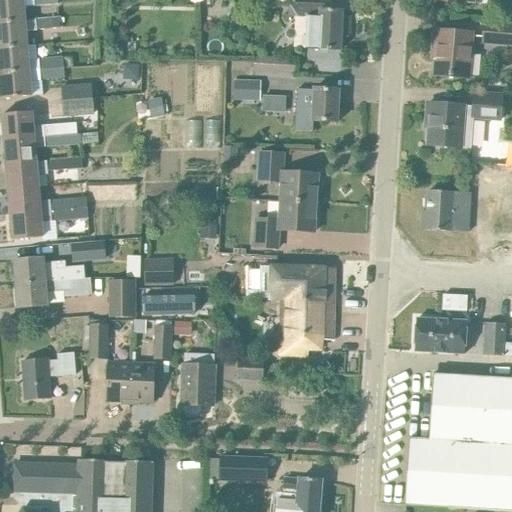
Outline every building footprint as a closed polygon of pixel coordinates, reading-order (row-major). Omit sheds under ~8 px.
[(0,0),(0,22),(25,21),(24,7),(58,5),(57,0),(0,0)] [(304,48),(340,50),(341,34),(349,34),(350,17),(342,17),(342,11),(320,10),(320,5),(294,4),(294,0),(231,0),(231,2),(288,5),(287,17),(305,18),(304,48)] [(64,19),(58,19),(58,18),(25,21),(0,22),(0,47),(27,45),(26,31),(59,28),(59,23),(65,23),(64,19)] [(481,44),(511,45),(511,23),(482,21),(481,44)] [(433,75),(469,78),(472,34),(433,30),(432,47),(435,47),(433,75)] [(0,47),(0,72),(62,67),(61,58),(28,60),(27,45),(0,47)] [(301,66),(301,54),(283,55),(283,51),(232,52),(232,75),(283,74),(283,66),(301,66)] [(223,147),(225,62),(174,61),(173,95),(176,95),(175,118),(186,118),(185,146),(223,147)] [(147,86),(153,73),(137,65),(130,78),(147,86)] [(0,72),(0,95),(0,99),(31,96),(30,81),(63,79),(62,67),(0,72)] [(232,100),(260,101),(260,80),(233,80),(232,100)] [(62,101),(93,99),(92,83),(61,85),(62,101)] [(294,132),(313,133),(314,121),(337,122),(339,89),(313,88),(313,90),(297,89),(294,132)] [(462,147),(471,148),(473,120),(501,122),(503,94),(473,92),(472,106),(427,103),(426,117),(430,117),(428,145),(462,147)] [(259,112),(283,113),(284,94),(260,94),(259,112)] [(93,99),(62,101),(63,117),(94,115),(93,99)] [(1,114),(3,140),(68,134),(67,125),(33,127),(32,112),(1,114)] [(3,140),(5,165),(36,162),(35,148),(81,144),(80,134),(68,135),(68,134),(3,140)] [(278,201),(316,203),(317,175),(284,173),(285,153),(258,151),(256,182),(279,183),(278,201)] [(5,165),(7,189),(38,187),(37,175),(48,174),(48,171),(83,168),(82,158),(36,162),(5,165)] [(7,189),(9,214),(74,208),(73,199),(40,201),(38,187),(7,189)] [(420,230),(468,233),(470,193),(427,191),(426,211),(421,211),(420,230)] [(252,248),(278,249),(279,230),(314,232),(316,203),(278,201),(277,219),(254,218),(252,248)] [(9,214),(11,240),(43,237),(42,222),(88,219),(86,208),(74,208),(9,214)] [(217,236),(218,220),(202,219),(201,235),(217,236)] [(95,255),(94,242),(69,244),(70,257),(95,255)] [(43,258),(13,260),(15,284),(81,279),(83,279),(82,267),(64,268),(64,269),(57,270),(56,263),(43,264),(43,258)] [(143,286),(173,285),(173,260),(143,260),(143,286)] [(293,310),(333,312),(335,268),(271,266),(269,300),(280,300),(294,299),(293,310)] [(65,298),(91,296),(90,278),(83,279),(81,279),(15,284),(17,308),(46,306),(45,293),(64,291),(65,298)] [(107,283),(107,320),(134,320),(134,282),(107,283)] [(193,315),(192,293),(144,294),(145,316),(193,315)] [(464,310),(465,294),(439,293),(438,309),(464,310)] [(278,355),(308,356),(308,339),(333,340),(333,312),(293,310),(294,299),(280,300),(278,355)] [(413,319),(411,351),(464,354),(466,322),(413,319)] [(482,355),(511,357),(511,353),(511,343),(504,343),(505,324),(485,323),(482,355)] [(154,324),(152,360),(170,360),(172,325),(154,324)] [(107,360),(108,325),(89,325),(88,359),(107,360)] [(74,376),(77,375),(75,354),(57,354),(57,361),(47,361),(47,359),(21,361),(24,400),(50,398),(48,376),(74,376)] [(263,358),(237,358),(237,381),(263,381),(263,358)] [(106,401),(127,402),(129,367),(129,363),(108,362),(106,401)] [(127,402),(152,403),(154,364),(129,363),(129,367),(127,402)] [(182,364),(180,405),(213,406),(215,366),(182,364)] [(511,511),(511,378),(432,373),(428,439),(408,437),(404,505),(511,511)] [(210,479),(267,483),(269,460),(220,457),(219,460),(211,459),(210,479)] [(150,511),(152,462),(77,460),(77,465),(13,463),(12,493),(14,493),(13,497),(18,502),(24,502),(24,508),(23,508),(20,511),(150,511)] [(295,511),(318,511),(322,481),(298,479),(284,478),(282,502),(296,503),(295,511)]
